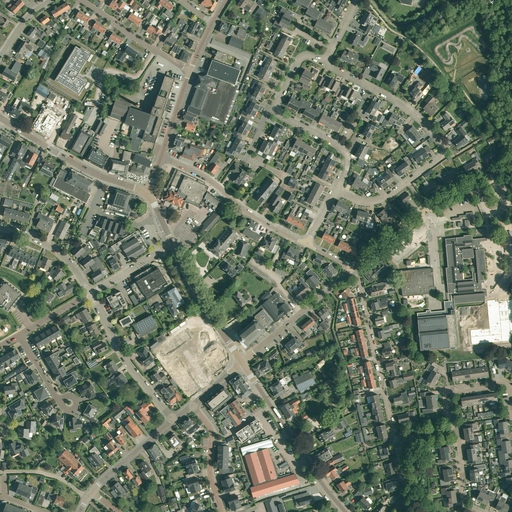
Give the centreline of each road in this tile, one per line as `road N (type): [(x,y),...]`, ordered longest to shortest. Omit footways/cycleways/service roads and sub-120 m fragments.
road 1 (residential): [(336,188),(378,200),(442,149),(405,107),(323,63)]
road 2 (residential): [(351,270),(426,209),(511,167)]
road 3 (primary): [(345,511),(241,362)]
road 4 (residential): [(351,270),(395,440)]
road 5 (primary): [(145,192),(69,160),(0,117)]
road 6 (residential): [(173,420),(89,294)]
road 7 (residential): [(287,236),(211,180),(161,155)]
road 8 (primary): [(241,362),(173,244)]
road 9 (residential): [(189,72),(81,0)]
road 10 (residential): [(511,402),(504,380),(445,389),(450,430)]
road 11 (unknown): [(191,405),(162,348),(212,317)]
road 12 (residential): [(336,188),(346,168),(341,148),(275,109)]
